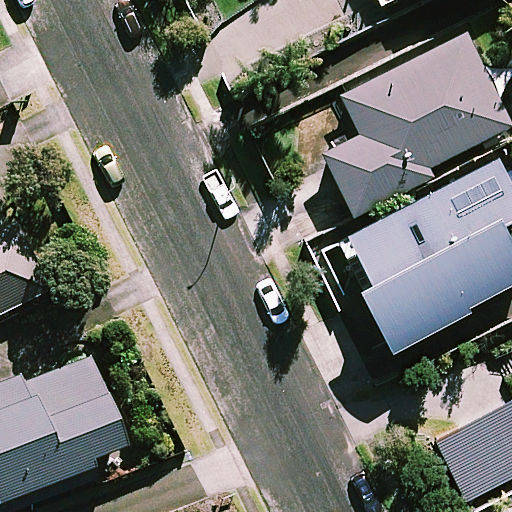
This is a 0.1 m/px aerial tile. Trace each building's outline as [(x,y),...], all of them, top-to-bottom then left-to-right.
[(511,124),(511,123),(466,30),(342,91),(362,132),(324,151),(354,211),(430,173),(427,167),(511,124)] [(511,215),(511,178),(500,155),(349,234),(372,278),(361,284),(393,346),(511,284),(511,236),(503,220),(511,215)] [(0,313),(45,291),(13,225),(0,230),(0,313)] [(0,511),(125,461),(95,386),(46,406),(37,384),(0,398),(0,511)] [(511,469),(511,431),(494,440),(509,471),(511,469)]
